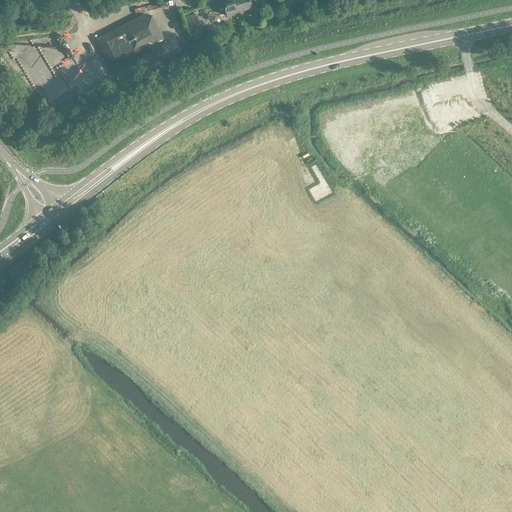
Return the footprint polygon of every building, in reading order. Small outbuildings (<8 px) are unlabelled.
[(226,16),(239,12),(235,0),(231,0),(223,3),(221,0),(215,0),(219,12),(225,10),(226,16)] [(235,0),(239,12),(252,7),(251,3),(256,1),(256,0),(235,0)] [(111,65),(117,78),(162,55),(156,43),(164,38),(152,15),(146,18),(144,13),(95,39),(109,66),(111,65)] [(53,116),(83,98),(76,86),(46,104),(53,116)] [(435,103),(416,107),(417,113),(436,109),(435,103)] [(267,175),(269,184),(280,182),(278,172),(267,175)]
